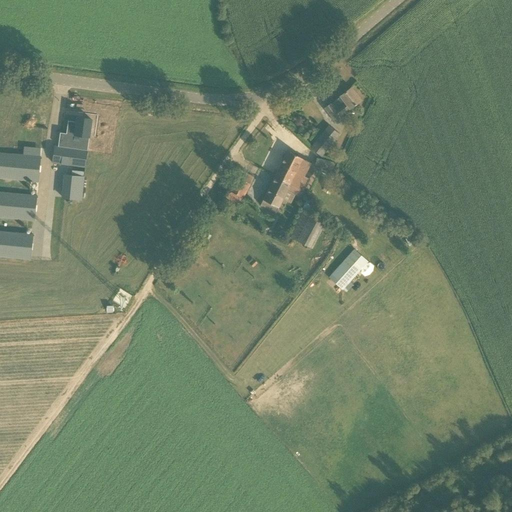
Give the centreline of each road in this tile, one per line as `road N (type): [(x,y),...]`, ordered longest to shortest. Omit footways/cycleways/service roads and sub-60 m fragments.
road 1 (track): [(335,511),(144,291),(0,483)]
road 2 (tertiary): [(0,67),(147,91),(263,96)]
road 3 (unclassified): [(144,291),(265,108),(263,96)]
road 4 (tertiary): [(263,96),(312,70),(397,0)]
